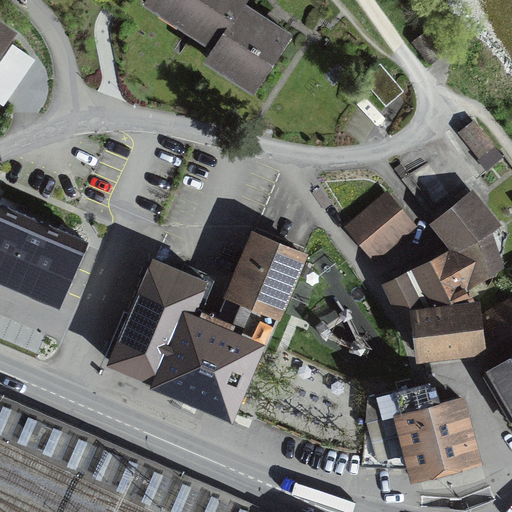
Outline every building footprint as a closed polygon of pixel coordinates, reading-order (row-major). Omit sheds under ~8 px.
[(242,4),(243,4),(246,0),(145,0),(144,2),(213,47),(214,48),(242,4)] [(258,86),(291,35),(243,4),(242,4),(214,48),(213,47),(209,53),(258,86)] [(0,48),(10,35),(0,28),(0,48)] [(443,52),(426,32),(414,42),(431,62),(443,52)] [(0,96),(7,100),(38,52),(14,37),(0,58),(0,96)] [(386,105),(402,91),(380,65),(363,79),(386,105)] [(473,121),(460,132),(480,156),(493,146),(473,121)] [(401,179),(427,211),(449,194),(428,163),(401,179)] [(457,249),(478,239),(495,225),(465,188),(436,211),(442,218),(436,222),(457,249)] [(351,226),(375,255),(411,224),(387,196),(351,226)] [(0,273),(3,266),(61,291),(83,240),(32,218),(28,227),(13,221),(17,212),(0,204),(0,273)] [(160,382),(228,410),(255,347),(263,350),(303,255),(253,233),(224,302),(238,309),(232,323),(193,306),(160,382)] [(478,239),(457,249),(388,285),(409,326),(420,321),(424,358),(472,352),(471,347),(478,346),(476,324),(474,309),(463,287),(499,265),(478,239)] [(148,267),(146,272),(149,273),(112,361),(160,382),(193,306),(198,294),(200,295),(203,289),(200,288),(203,281),(155,260),(151,268),(148,267)] [(490,370),(511,407),(511,302),(476,324),(478,346),(481,345),(494,367),(490,370)] [(397,390),(368,397),(366,421),(400,412),(419,480),(475,465),(467,433),(472,432),(463,400),(458,402),(457,398),(433,404),(427,385),(398,392),(397,390)] [(278,511),(234,497),(229,511),(278,511)]
